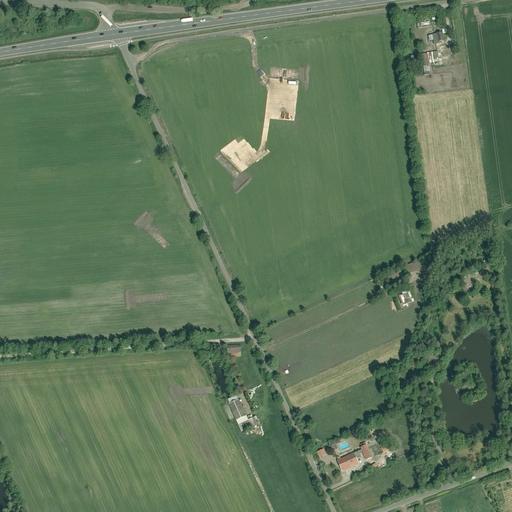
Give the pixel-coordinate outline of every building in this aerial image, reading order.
[(443,33),(432,35),(434,44),(442,43),(441,40),(444,40),(443,33)] [(398,271),(391,275),(393,280),(401,276),(398,271)] [(410,292),(400,296),(404,304),(413,300),(410,292)] [(241,358),(241,348),(225,349),(227,358),(241,358)] [(235,423),(247,416),(238,399),(227,404),(235,423)] [(367,445),(360,447),(366,459),(372,457),(367,445)] [(324,449),(316,452),(319,458),(326,455),(324,449)] [(353,453),(337,460),(342,471),(358,464),(353,453)]
